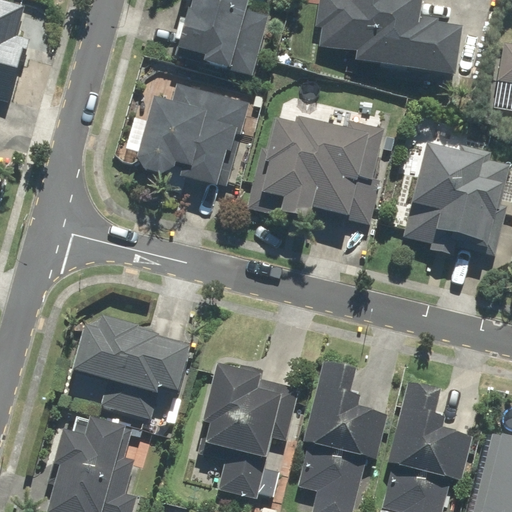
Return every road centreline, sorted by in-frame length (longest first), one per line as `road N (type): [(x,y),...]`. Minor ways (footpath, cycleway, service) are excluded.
road 1 (residential): [(511,342),(48,227)]
road 2 (residential): [(48,227),(111,0)]
road 3 (residential): [(0,403),(48,227)]
